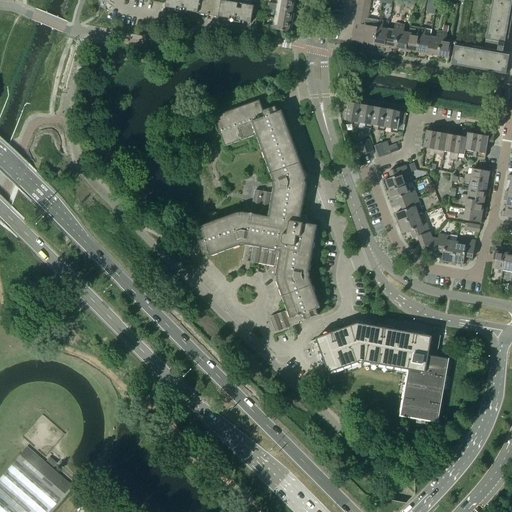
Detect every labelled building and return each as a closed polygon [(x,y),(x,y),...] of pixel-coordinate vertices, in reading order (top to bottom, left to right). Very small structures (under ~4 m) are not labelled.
[(198,13),(200,0),(166,0),(166,7),(173,9),(172,11),(177,12),(177,9),(185,11),(184,13),(190,14),(191,12),(198,13)] [(209,15),(211,0),(200,0),(198,13),(209,15)] [(219,17),(222,0),(220,0),(211,0),(209,15),(219,17)] [(251,23),(254,6),(222,0),(219,17),(226,18),(226,20),(230,21),(230,19),(238,20),(237,23),(244,24),(244,21),(251,23)] [(293,10),(294,0),(277,0),(277,4),(270,3),(269,6),(293,10)] [(503,52),(511,0),(492,0),(484,48),(503,52)] [(369,13),(370,7),(358,5),(357,11),(369,13)] [(293,21),(294,14),(292,13),(293,10),(269,6),(269,10),(276,11),(274,18),(293,21)] [(368,20),(369,13),(357,11),(356,17),(368,20)] [(367,26),(368,20),(356,17),(355,24),(367,26)] [(291,29),(293,21),(274,18),(273,26),(266,24),(266,28),(289,32),(290,29),(291,29)] [(374,44),(379,21),(374,20),(372,27),(367,26),(366,32),(364,38),(363,44),(368,45),(368,43),(374,44)] [(385,48),(388,29),(382,28),(384,21),(379,21),(374,44),(381,45),(380,47),(385,48)] [(366,32),(367,26),(355,24),(353,30),(366,32)] [(396,48),(400,24),(395,24),(394,30),(388,29),(385,48),(389,49),(389,47),(396,48)] [(406,52),(410,26),(409,33),(404,32),(405,25),(400,24),(396,48),(402,49),(402,51),(406,52)] [(417,52),(421,28),(410,26),(406,52),(410,52),(411,50),(417,52)] [(427,55),(431,37),(432,30),(421,28),(417,52),(423,53),(423,55),(427,55)] [(364,38),(366,32),(353,30),(352,36),(364,38)] [(438,55),(442,32),(437,31),(436,38),(431,37),(427,55),(432,56),(432,54),(438,55)] [(449,59),(452,41),(446,40),(447,33),(442,32),(438,55),(444,56),(444,58),(449,59)] [(363,44),(364,38),(352,36),(351,42),(363,44)] [(506,74),(509,55),(455,46),(451,65),(506,74)] [(358,126),(359,123),(362,105),(354,104),(355,100),(349,99),(349,103),(348,103),(345,120),(353,122),(352,125),(358,126)] [(309,272),(317,225),(308,224),(308,221),(306,216),(301,215),(308,181),(282,110),(278,112),(276,106),(264,111),(260,100),(215,116),(225,146),(256,135),(255,134),(257,134),(274,181),(280,179),(281,183),(280,187),(274,186),(273,193),(255,190),(251,213),(241,212),(200,226),(204,239),(199,241),(204,254),(209,252),(211,256),(241,245),(239,240),(243,238),(247,239),(246,245),(253,246),(251,262),(278,267),(276,278),(288,310),(270,317),(275,332),(299,324),(299,322),(318,315),(316,309),(321,308),(309,277),(308,278),(307,275),(308,272),(309,272)] [(372,125),(375,107),(367,106),(368,102),(362,102),(362,105),(359,123),(366,124),(365,127),(371,128),(372,125)] [(385,127),(388,110),(380,108),(381,105),(375,104),(375,107),(372,125),(379,126),(378,130),(384,131),(385,127)] [(404,126),(407,114),(401,113),(401,112),(393,111),(394,107),(388,106),(388,110),(385,127),(392,129),(391,132),(397,133),(398,130),(399,125),(404,126)] [(433,156),(437,132),(432,131),(432,128),(427,127),(424,148),(430,149),(429,155),(433,156)] [(485,159),(488,142),(493,143),(495,134),(484,133),(484,136),(473,134),(473,131),(463,129),(462,134),(466,135),(465,137),(468,138),(465,153),(473,154),(473,156),(476,157),(477,155),(484,156),(484,158),(485,159)] [(444,151),(448,131),(443,130),(443,133),(437,132),(433,156),(437,157),(438,153),(441,154),(441,151),(444,151)] [(453,159),(457,136),(452,135),(452,132),(448,131),(444,151),(450,152),(449,159),(453,159)] [(466,135),(462,134),(462,137),(457,136),(453,159),(457,160),(458,154),(465,155),(465,153),(468,138),(465,137),(466,135)] [(373,152),(369,140),(363,142),(367,154),(373,152)] [(389,147),(387,141),(375,146),(377,152),(381,151),(389,148),(389,147)] [(367,154),(363,142),(357,144),(361,156),(367,154)] [(383,157),(399,151),(396,144),(389,147),(389,148),(381,151),(383,157)] [(410,177),(406,165),(389,172),(392,171),(394,175),(391,177),(391,178),(384,181),(387,191),(407,184),(405,179),(410,177)] [(492,177),(493,172),(473,169),(471,175),(465,174),(465,178),(488,182),(489,177),(492,177)] [(487,188),(488,182),(465,178),(464,182),(470,183),(469,189),(489,193),(490,188),(487,188)] [(418,198),(414,187),(409,189),(407,184),(387,191),(391,201),(399,198),(399,200),(403,199),(404,203),(401,204),(401,205),(418,198)] [(488,197),(489,193),(469,189),(468,195),(462,194),(461,198),(485,202),(486,197),(488,197)] [(419,216),(417,211),(422,209),(418,198),(401,205),(404,204),(406,208),(403,209),(403,211),(396,214),(399,224),(419,216)] [(484,208),(485,202),(461,198),(460,202),(467,203),(466,209),(486,213),(487,208),(484,208)] [(511,217),(511,207),(506,206),(505,212),(502,211),(501,216),(511,217)] [(485,218),(486,213),(466,209),(465,215),(458,214),(458,219),(481,223),(482,217),(485,218)] [(432,238),(426,221),(422,223),(419,216),(399,224),(403,234),(411,231),(411,233),(414,232),(416,237),(413,238),(413,239),(418,237),(420,244),(421,243),(425,246),(422,249),(423,249),(432,238)] [(479,232),(480,226),(468,224),(466,230),(479,232)] [(453,263),(456,242),(450,241),(450,236),(439,234),(438,239),(432,238),(423,249),(425,247),(429,250),(436,252),(437,249),(442,250),(442,253),(444,253),(442,261),(453,263)] [(473,258),(476,240),(463,238),(462,243),(456,242),(453,263),(463,265),(465,257),(468,257),(469,254),(473,255),(472,258),(473,258)] [(495,252),(490,278),(511,281),(511,243),(497,241),(495,252)] [(317,339),(310,342),(315,356),(322,353),(329,373),(338,370),(337,369),(337,368),(343,366),(344,367),(345,367),(345,366),(344,365),(351,363),(351,364),(351,365),(360,362),(361,362),(363,361),(372,363),(372,362),(372,361),(378,362),(378,363),(378,364),(380,364),(380,362),(387,364),(386,365),(386,366),(403,368),(403,366),(409,367),(409,369),(409,370),(410,370),(411,370),(410,376),(409,376),(408,376),(405,392),(406,392),(407,393),(406,399),(405,399),(404,399),(404,400),(406,401),(405,407),(403,407),(401,416),(437,422),(439,413),(438,413),(437,413),(438,406),(440,407),(440,405),(438,405),(440,398),(441,399),(442,399),(444,382),(442,382),(444,376),(445,376),(446,376),(446,374),(445,374),(444,374),(445,368),(446,368),(447,368),(449,359),(435,357),(438,342),(432,341),(433,336),(362,324),(361,326),(358,325),(355,326),(354,325),(354,324),(317,338),(317,339)] [(0,511),(48,511),(68,490),(67,488),(59,482),(62,478),(26,447),(0,477),(0,511)]
